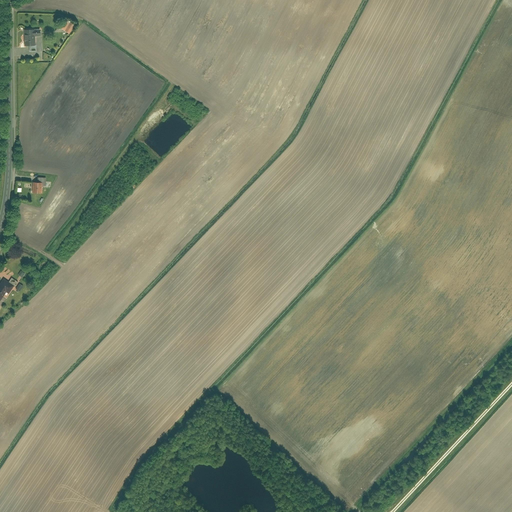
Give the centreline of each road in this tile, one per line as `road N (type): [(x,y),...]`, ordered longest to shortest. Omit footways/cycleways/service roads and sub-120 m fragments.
road 1 (tertiary): [(6,0),(9,157),(0,225)]
road 2 (track): [(390,511),(511,382)]
